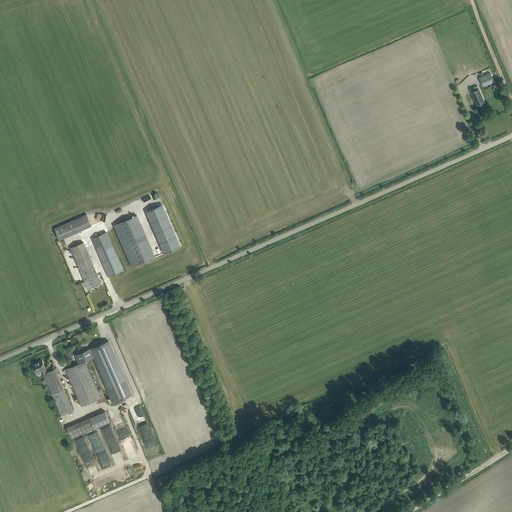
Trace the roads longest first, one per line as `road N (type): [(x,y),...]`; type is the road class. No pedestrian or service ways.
road 1 (unclassified): [(0,358),(511,137)]
road 2 (track): [(68,511),(149,476),(121,407)]
